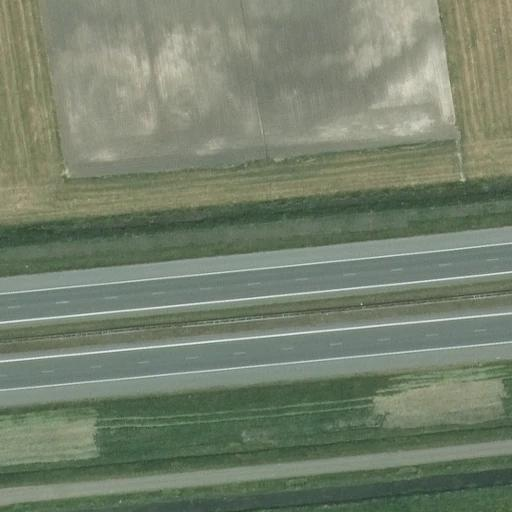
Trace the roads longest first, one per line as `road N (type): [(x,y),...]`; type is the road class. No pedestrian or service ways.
road 1 (motorway): [(511,257),(0,309)]
road 2 (motorway): [(0,377),(511,327)]
road 3 (unclassified): [(0,497),(511,448)]
